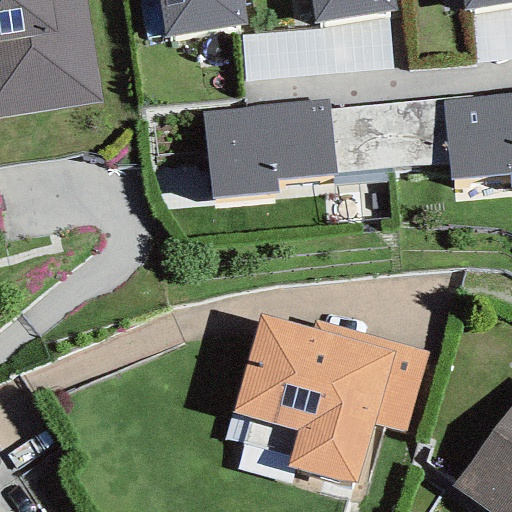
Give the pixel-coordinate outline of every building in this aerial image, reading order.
[(0,0),(0,128),(102,112),(83,0),(0,0)] [(236,0),(153,0),(164,61),(245,48),(236,0)] [(388,0),(304,0),(313,49),(394,35),(388,0)] [(511,0),(457,0),(464,34),(511,25),(511,0)] [(449,109),(328,120),(335,194),(447,183),(441,118),(450,117),(449,109)] [(327,111),(201,123),(211,230),(277,223),(276,210),(336,204),(335,194),(328,120),(327,111)] [(511,111),(450,117),(441,118),(447,183),(450,209),(507,203),(509,217),(511,216),(511,111)] [(308,353),(258,339),(230,437),(296,455),(285,492),(356,511),(376,439),(405,447),(428,367),(313,335),(308,353)] [(511,511),(511,421),(451,508),(456,511),(511,511)]
